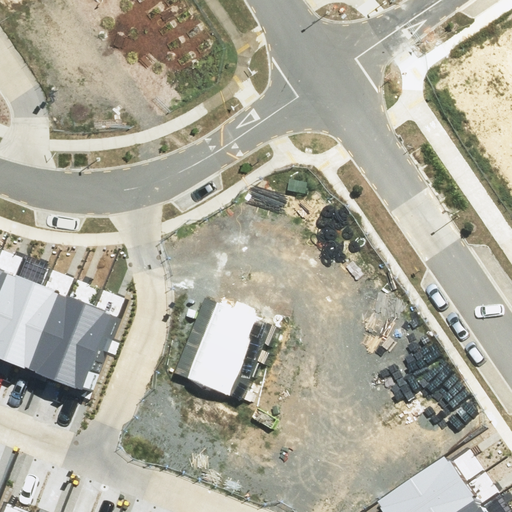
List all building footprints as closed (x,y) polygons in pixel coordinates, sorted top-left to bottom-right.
[(0,264),(0,330),(23,274),(0,264)] [(23,274),(0,330),(0,347),(19,356),(48,284),(23,274)] [(48,284),(19,356),(44,366),(73,294),(48,284)] [(73,294),(44,366),(69,376),(98,305),(73,294)] [(98,305),(69,376),(93,386),(123,315),(98,305)] [(484,511),(445,453),(374,501),(380,511),(484,511)]
